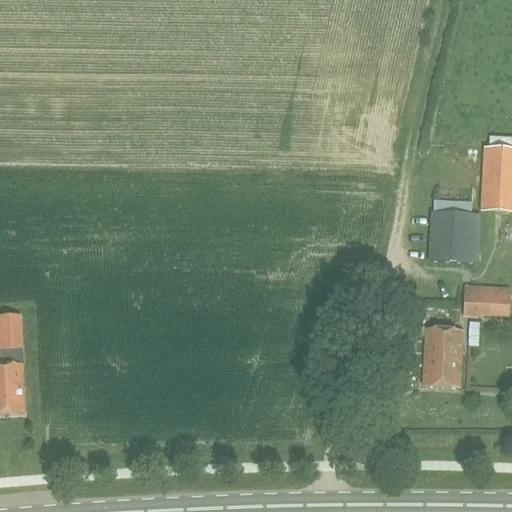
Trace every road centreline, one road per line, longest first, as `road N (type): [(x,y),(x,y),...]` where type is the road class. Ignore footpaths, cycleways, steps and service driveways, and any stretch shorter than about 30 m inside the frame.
road 1 (secondary): [(511,506),(155,511)]
road 2 (track): [(446,0),(387,269)]
